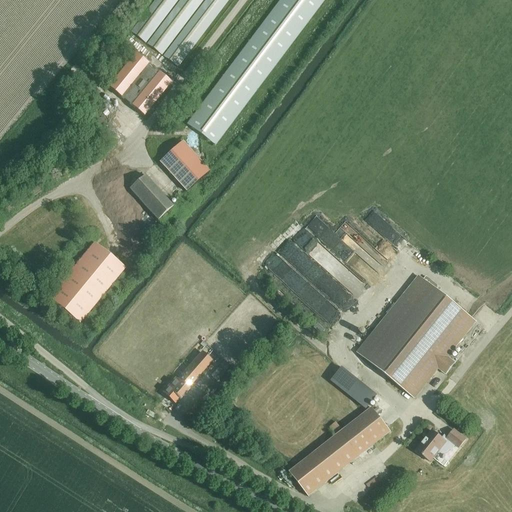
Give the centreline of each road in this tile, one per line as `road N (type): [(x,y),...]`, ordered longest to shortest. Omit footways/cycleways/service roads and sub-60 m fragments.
road 1 (tertiary): [(280,511),(116,421),(0,342)]
road 2 (track): [(245,274),(308,337),(342,355)]
